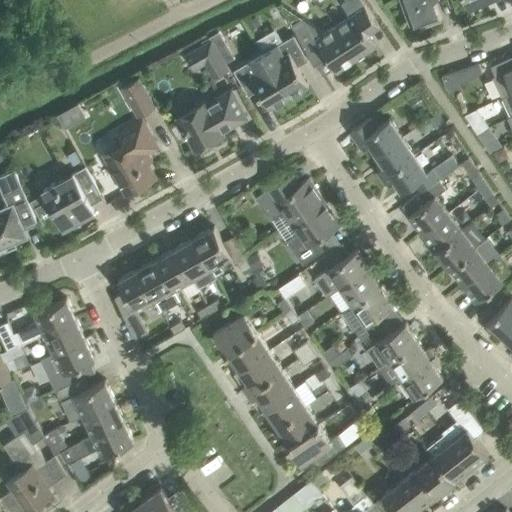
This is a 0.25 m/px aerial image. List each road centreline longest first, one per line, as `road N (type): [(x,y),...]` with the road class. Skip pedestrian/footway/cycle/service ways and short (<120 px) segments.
road 1 (residential): [(511,379),(441,312),(312,132)]
road 2 (residential): [(81,260),(312,132)]
road 3 (unclassified): [(0,108),(213,0)]
road 4 (residential): [(252,511),(289,484),(186,332)]
road 5 (residential): [(164,448),(81,260)]
road 6 (residential): [(312,132),(417,62)]
